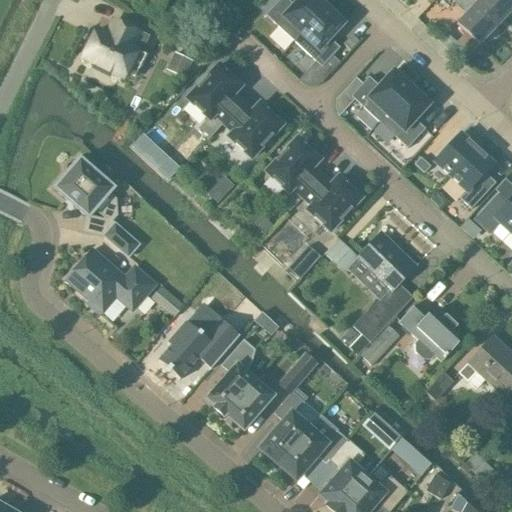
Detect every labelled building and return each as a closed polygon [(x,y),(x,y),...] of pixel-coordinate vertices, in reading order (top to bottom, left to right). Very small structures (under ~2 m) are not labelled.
[(149,25),(164,0),(135,0),(144,5),(136,17),(149,25)] [(293,42),(326,7),(317,0),(297,0),(293,5),(286,0),(279,0),(265,16),(293,42)] [(478,0),(473,5),(496,27),(511,9),(511,5),(506,0),(478,0)] [(455,24),(478,46),(496,27),(473,5),(455,24)] [(344,24),(326,7),(293,42),(321,68),(339,49),(330,40),(344,24)] [(111,73),(123,79),(125,74),(134,79),(145,55),(139,53),(147,37),(114,21),(106,37),(95,32),(82,59),(94,65),(92,69),(109,77),(111,73)] [(175,52),(167,69),(184,76),(191,59),(175,52)] [(214,116),(223,124),(242,104),(233,96),(241,87),(218,66),(187,99),(209,121),(214,116)] [(379,123),(411,88),(393,71),(378,87),(368,78),(350,97),(379,123)] [(429,105),(411,88),(379,123),(407,149),(425,130),(415,121),(429,105)] [(251,113),(242,104),(223,124),(232,133),(228,138),(251,159),(282,126),(259,104),(251,113)] [(450,178),(476,150),(467,142),(459,135),(434,162),(450,178)] [(302,198),(321,177),(312,169),(319,161),(296,139),(265,173),(288,194),(293,189),(302,198)] [(485,158),(476,150),(450,178),(466,192),(467,193),(484,174),(493,166),(485,158)] [(167,158),(155,170),(167,181),(179,169),(167,158)] [(430,167),(420,158),(414,165),(424,174),(430,167)] [(95,210),(109,222),(110,222),(110,221),(115,215),(114,199),(108,194),(113,189),(78,159),(76,161),(69,162),(64,167),(65,174),(52,189),(87,219),(95,210)] [(495,184),(484,174),(467,193),(466,192),(459,200),(471,210),(495,184)] [(330,186),(321,177),(302,198),(311,206),(307,211),(329,232),(361,199),(338,178),(330,186)] [(510,233),(511,231),(511,197),(506,204),(498,195),(474,221),(489,235),(499,223),(510,233)] [(103,236),(127,257),(137,245),(113,224),(103,236)] [(357,259),(392,292),(415,268),(402,255),(400,256),(379,236),(357,259)] [(338,239),(324,253),(343,271),(357,257),(338,239)] [(307,245),(286,268),(299,280),(320,257),(307,245)] [(86,304),(99,315),(115,297),(131,311),(153,286),(133,268),(124,279),(91,250),(64,281),(89,302),(86,304)] [(150,299),(173,319),(183,306),(161,287),(150,299)] [(352,327),(370,345),(387,326),(387,325),(396,316),(379,299),(352,327)] [(433,357),(440,364),(458,345),(457,327),(445,316),(428,317),(427,313),(420,306),(415,305),(398,324),(417,342),(414,345),(415,353),(423,360),(431,360),(433,357)] [(171,346),(158,361),(179,380),(198,359),(210,370),(239,337),(219,319),(203,337),(186,322),(167,344),(171,346)] [(359,356),(370,367),(399,337),(387,326),(370,345),(359,356)] [(477,372),(504,398),(511,389),(511,355),(492,337),(457,374),(467,383),(477,372)] [(211,408),(222,418),(254,381),(244,372),(249,367),(254,351),(242,341),(220,366),(228,373),(210,394),(209,393),(203,400),(212,408),(211,408)] [(289,395),(292,393),(316,365),(304,355),(277,385),(289,395)] [(425,393),(435,402),(453,383),(443,373),(425,393)] [(225,416),(242,431),(272,397),(254,381),(222,418),(223,418),(225,416)] [(258,449),(277,465),(308,429),(293,415),(304,403),(292,393),(289,395),(273,414),(282,422),(258,449)] [(386,426),(372,414),(361,427),(374,439),(386,426)] [(294,480),(295,481),(316,457),(325,464),(346,440),(320,418),(309,430),(308,429),(277,465),(294,480)] [(324,506),(330,511),(336,511),(366,478),(356,470),(364,455),(346,440),(328,461),(340,471),(319,496),(327,503),(324,506)] [(425,458),(414,470),(420,475),(430,462),(425,458)] [(425,492),(432,496),(441,479),(435,476),(425,492)] [(368,511),(376,503),(386,511),(389,511),(407,492),(389,477),(376,486),(366,478),(336,511),(368,511)] [(432,496),(440,500),(449,484),(441,479),(432,496)]
